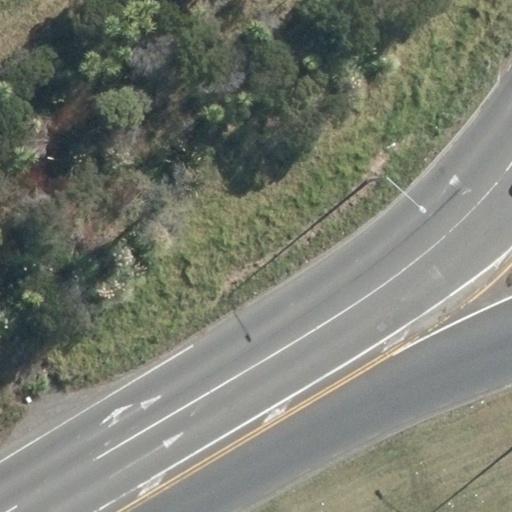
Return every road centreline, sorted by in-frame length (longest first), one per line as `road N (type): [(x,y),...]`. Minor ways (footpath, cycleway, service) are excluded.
road 1 (primary): [(104,511),(448,234),(511,163)]
road 2 (primary): [(511,349),(386,394),(130,511)]
